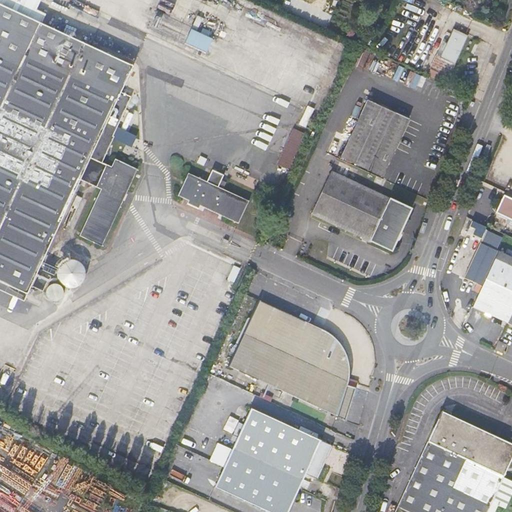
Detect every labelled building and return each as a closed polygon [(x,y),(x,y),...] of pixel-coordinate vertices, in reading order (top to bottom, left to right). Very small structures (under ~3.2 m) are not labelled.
[(0,0),(0,281),(27,294),(80,179),(101,189),(79,235),(102,246),(138,169),(115,159),(112,167),(102,162),(114,136),(113,136),(131,97),(121,92),(133,67),(41,24),(46,14),(36,10),(40,0),(0,0)] [(206,53),(212,39),(191,29),(185,43),(206,53)] [(465,35),(454,29),(441,57),(437,55),(431,69),(448,77),(464,43),(462,42),(465,35)] [(448,77),(431,69),(428,75),(446,83),(448,77)] [(409,119),(368,100),(341,158),(383,176),(409,119)] [(306,110),(300,124),(306,127),(312,113),(306,110)] [(289,170),(305,134),(293,128),(277,164),(289,170)] [(207,182),(188,173),(178,195),(189,200),(187,203),(199,209),(200,205),(239,223),(249,201),(218,187),(224,175),(212,170),(207,182)] [(357,183),(331,171),(312,214),(392,251),(397,240),(393,238),(397,229),(401,231),(412,209),(364,186),(357,183)] [(511,198),(504,195),(496,213),(511,219),(511,198)] [(397,240),(401,231),(397,229),(393,238),(397,240)] [(464,278),(481,286),(503,238),(492,233),(486,246),(480,243),(464,278)] [(511,257),(499,252),(473,307),(482,311),(507,322),(511,324),(511,257)] [(84,267),(81,263),(80,262),(78,260),(75,259),(71,259),(68,259),(65,260),(62,262),(59,265),(58,268),(57,272),(57,275),(58,278),(60,281),(62,284),(66,286),(70,287),(73,287),(77,286),(81,284),(83,281),(85,276),(86,271),(84,267)] [(56,271),(45,266),(43,270),(54,275),(56,271)] [(49,279),(37,274),(32,286),(43,291),(49,279)] [(62,288),(60,285),(59,285),(57,284),(55,284),(52,284),(50,285),(48,287),(46,290),(46,293),(46,295),(48,298),(50,299),(52,301),(54,301),(57,301),(60,300),(62,297),(63,295),(63,292),(63,290),(62,288)] [(356,388),(348,385),(349,377),(349,371),(349,367),(349,362),(347,356),(345,351),(341,345),(337,340),(334,337),(331,335),(327,332),(322,329),(258,300),(228,366),(346,420),(356,388)] [(507,344),(499,341),(495,349),(503,353),(507,344)] [(236,442),(215,487),(270,511),(288,511),(306,474),(317,479),(332,445),(251,408),(238,437),(233,435),(231,440),(236,442)] [(511,443),(442,411),(415,469),(491,504),(511,458),(511,443)] [(487,511),(491,504),(415,469),(395,511),(487,511)]
